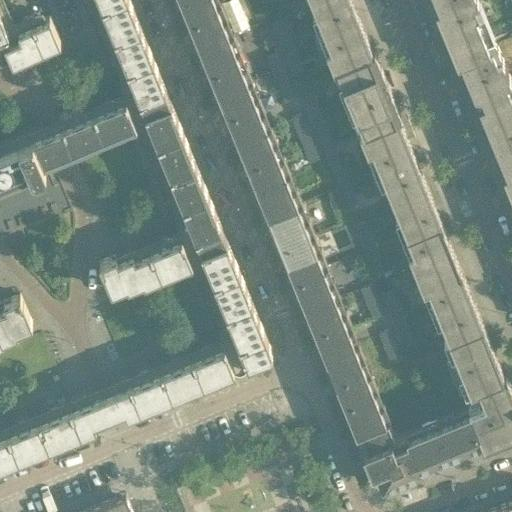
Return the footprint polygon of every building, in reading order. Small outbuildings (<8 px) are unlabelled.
[(0,0),(0,462),(95,424),(96,423),(94,418),(107,413),(124,406),(126,411),(127,411),(267,354),(270,347),(129,0),(0,0)] [(220,0),(180,0),(193,31),(227,17),(220,0)] [(343,0),(314,0),(315,2),(307,5),(310,13),(343,0)] [(351,0),(343,0),(310,13),(313,20),(321,17),(336,54),(328,57),(331,65),(335,63),(371,49),(371,48),(351,0)] [(496,44),(478,0),(435,0),(437,4),(433,6),(456,61),(459,59),(496,44)] [(227,17),(193,31),(206,61),(239,47),(227,17)] [(303,68),(283,17),(271,22),(292,73),(303,68)] [(496,44),(459,59),(482,114),(511,101),(511,96),(505,79),(509,77),(496,44)] [(239,47),(206,61),(218,91),(252,78),(239,47)] [(371,49),(335,63),(361,128),(397,114),(398,114),(400,113),(389,87),(394,85),(389,72),(384,74),(373,48),(371,48),(371,49)] [(294,96),(276,51),(265,56),(284,101),(294,96)] [(252,78),(218,91),(230,122),(264,108),(252,78)] [(358,201),(312,90),(301,95),(346,206),(358,201)] [(511,101),(482,114),(505,169),(511,166),(511,101)] [(264,108),(230,122),(243,153),(277,140),(264,108)] [(319,157),(301,112),(290,116),(308,161),(319,157)] [(440,218),(419,166),(398,114),(397,114),(361,128),(357,130),(360,137),(368,134),(383,171),(375,174),(381,189),(389,186),(404,223),(397,226),(400,234),(440,218)] [(277,140),(243,153),(255,184),(289,170),(277,140)] [(511,166),(505,169),(501,170),(511,197),(511,166)] [(289,170),(255,184),(268,215),(301,201),(289,170)] [(339,294),(314,232),(301,201),(268,215),(306,307),(339,294)] [(440,218),(400,234),(402,241),(410,237),(425,275),(417,278),(421,286),(461,270),(440,218)] [(385,270),(364,219),(353,223),(374,274),(385,270)] [(461,270),(421,286),(423,293),(431,289),(446,327),(438,330),(441,338),(482,321),(461,270)] [(359,286),(371,317),(382,313),(370,282),(359,286)] [(412,337),(392,287),(381,291),(401,342),(412,337)] [(339,294),(306,307),(318,338),(352,324),(339,294)] [(482,321),(441,338),(444,345),(452,341),(463,368),(455,371),(458,380),(466,377),(470,387),(503,374),(503,373),(482,321)] [(352,324),(318,338),(330,368),(364,355),(352,324)] [(401,358),(388,327),(377,331),(390,362),(401,358)] [(364,355),(330,368),(343,400),(377,386),(364,355)] [(503,374),(470,387),(476,402),(467,406),(468,408),(480,438),(482,442),(511,429),(511,390),(505,372),(503,373),(503,374)] [(377,386),(343,400),(356,431),(360,429),(387,419),(389,418),(377,386)] [(452,409),(436,415),(450,450),(480,438),(468,408),(454,413),(452,409)] [(405,427),(406,429),(420,463),(450,450),(436,415),(405,427)] [(387,419),(360,429),(367,446),(362,447),(375,480),(381,477),(385,480),(386,481),(422,467),(420,463),(406,429),(393,434),(387,419)] [(134,511),(125,491),(75,511),(134,511)] [(511,511),(511,497),(497,504),(499,511),(511,511)]
